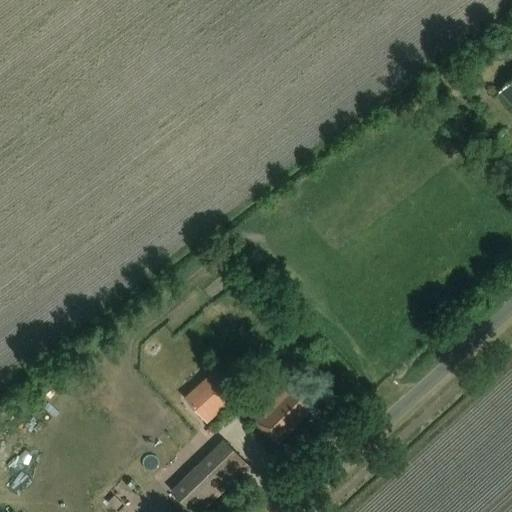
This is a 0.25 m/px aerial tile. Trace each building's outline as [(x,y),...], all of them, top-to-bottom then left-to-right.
[(511,107),(511,81),(499,94),(511,107)] [(233,400),(210,374),(183,398),(206,424),(233,400)] [(311,401),(291,381),(253,419),(277,444),(311,411),(306,406),(311,401)] [(225,443),(172,494),(189,511),(207,511),(251,469),(225,443)] [(0,484),(0,511),(1,511),(15,499),(0,484)]
